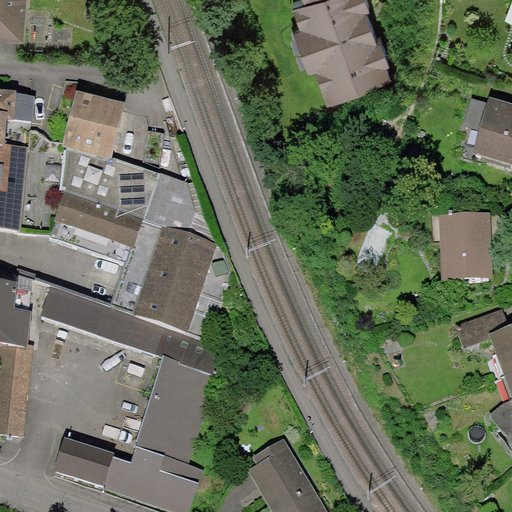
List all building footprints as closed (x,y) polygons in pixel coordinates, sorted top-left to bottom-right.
[(0,0),(0,29),(20,31),(22,0),(0,0)] [(302,0),(304,5),(295,8),(326,100),(390,77),(373,19),(367,0),(302,0)] [(132,110),(86,98),(78,126),(71,148),(67,195),(58,225),(134,249),(115,309),(57,289),(44,323),(165,366),(153,407),(139,453),(188,469),(225,348),(191,336),(214,250),(189,184),(123,162),(132,110)] [(35,104),(0,101),(0,232),(24,235),(31,150),(14,148),(15,125),(34,127),(35,104)] [(511,112),(499,108),(483,158),(511,166),(511,112)] [(452,287),(498,286),(497,219),(470,220),(470,215),(435,215),(435,244),(451,244),(452,287)] [(25,291),(0,288),(0,349),(0,350),(0,439),(24,442),(36,323),(22,321),(25,291)] [(461,330),(468,351),(492,342),(511,392),(511,404),(491,418),(511,444),(511,332),(509,333),(503,315),(461,330)] [(265,468),(250,477),(269,511),(323,511),(285,443),(259,457),(265,468)] [(197,511),(210,476),(188,469),(139,453),(135,465),(71,444),(60,479),(159,511),(197,511)]
